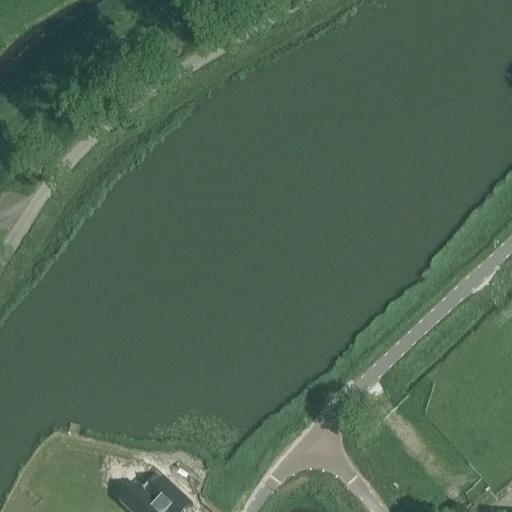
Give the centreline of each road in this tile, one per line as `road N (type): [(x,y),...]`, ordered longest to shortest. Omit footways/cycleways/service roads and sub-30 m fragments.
road 1 (unclassified): [(0,267),(75,154),(127,106),(300,0)]
road 2 (unclassified): [(313,433),(511,244)]
